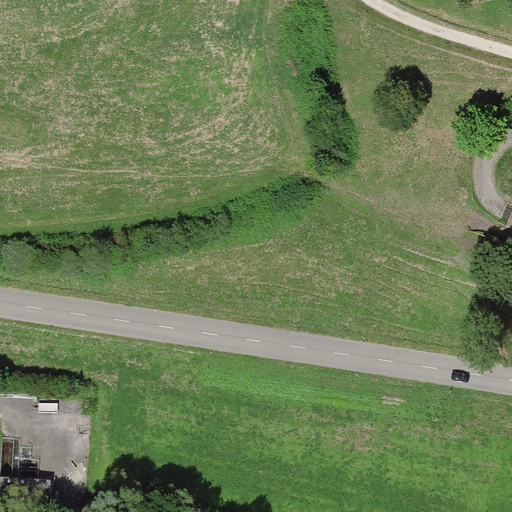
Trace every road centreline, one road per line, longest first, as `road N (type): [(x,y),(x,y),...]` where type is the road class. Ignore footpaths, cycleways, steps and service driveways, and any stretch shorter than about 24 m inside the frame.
road 1 (tertiary): [(511,385),(0,304)]
road 2 (track): [(371,0),(455,39),(511,52)]
